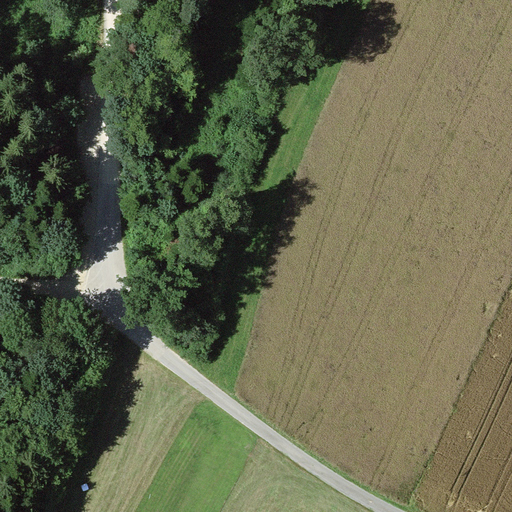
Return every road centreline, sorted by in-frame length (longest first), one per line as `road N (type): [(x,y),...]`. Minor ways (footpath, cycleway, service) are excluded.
road 1 (unclassified): [(387,511),(102,305)]
road 2 (track): [(102,305),(106,0)]
road 3 (track): [(59,511),(127,325)]
